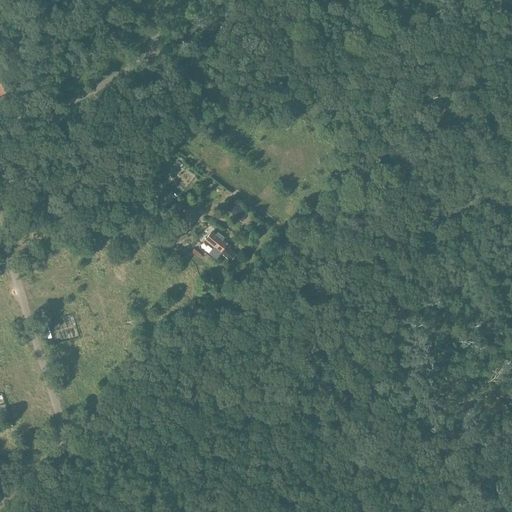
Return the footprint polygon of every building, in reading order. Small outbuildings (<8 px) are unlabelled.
[(302,204),(306,198),(301,194),(296,200),(302,204)] [(242,221),(248,213),(231,200),(225,208),(242,221)] [(156,204),(145,207),(147,214),(158,211),(156,204)] [(179,216),(174,222),(177,225),(182,219),(179,216)] [(177,244),(186,234),(178,226),(168,236),(177,244)] [(231,261),(236,254),(229,248),(230,246),(222,239),(224,237),(220,234),(218,236),(212,231),(204,240),(214,247),(209,253),(216,259),(220,253),(231,261)] [(202,255),(194,248),(191,252),(199,258),(202,255)] [(48,321),(41,323),(40,323),(45,339),(52,337),(48,321)] [(0,416),(9,413),(5,404),(0,405),(0,416)]
